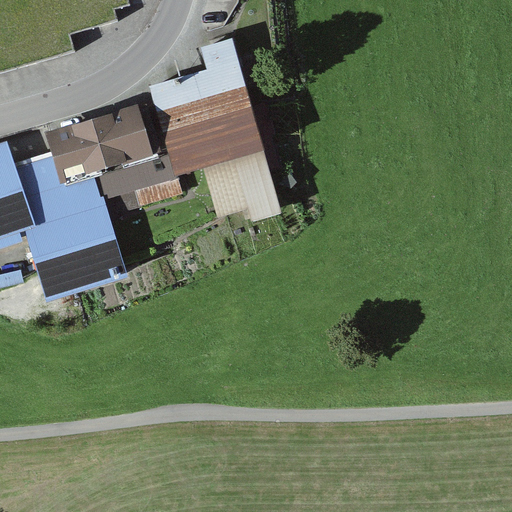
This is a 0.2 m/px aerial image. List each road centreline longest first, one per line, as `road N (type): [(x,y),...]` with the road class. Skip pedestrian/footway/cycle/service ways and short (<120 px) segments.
road 1 (track): [(0,436),(183,415),(511,408)]
road 2 (tertiary): [(0,121),(117,79),(156,44),(178,0)]
